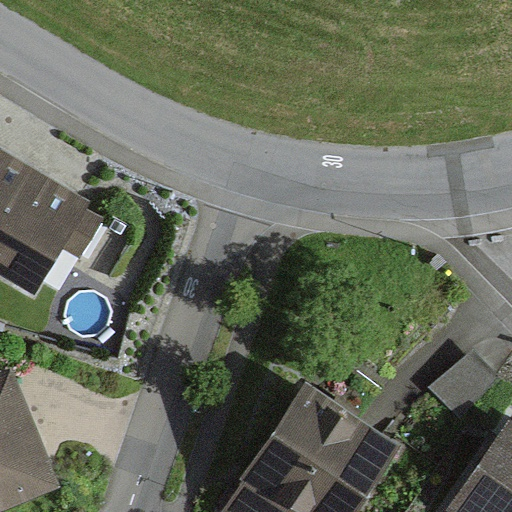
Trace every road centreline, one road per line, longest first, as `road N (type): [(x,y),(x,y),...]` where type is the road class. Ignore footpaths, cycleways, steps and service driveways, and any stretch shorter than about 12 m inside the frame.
road 1 (residential): [(247,163),(135,511)]
road 2 (residential): [(247,163),(152,121),(0,35)]
road 3 (residential): [(494,182),(371,180),(247,163)]
